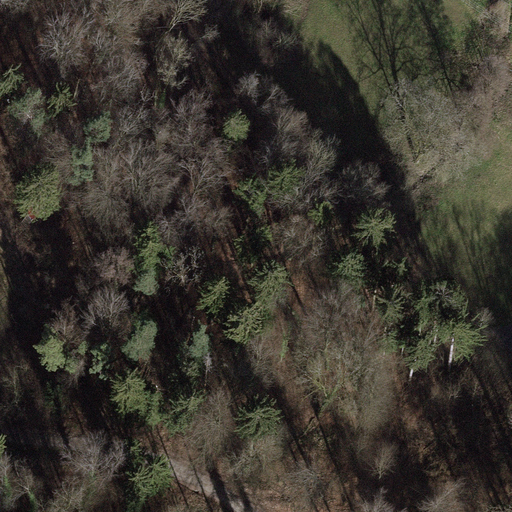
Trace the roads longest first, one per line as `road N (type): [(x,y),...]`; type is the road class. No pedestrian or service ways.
road 1 (track): [(171,0),(289,154),(482,340),(511,354)]
road 2 (track): [(0,441),(95,446),(203,475),(252,511)]
